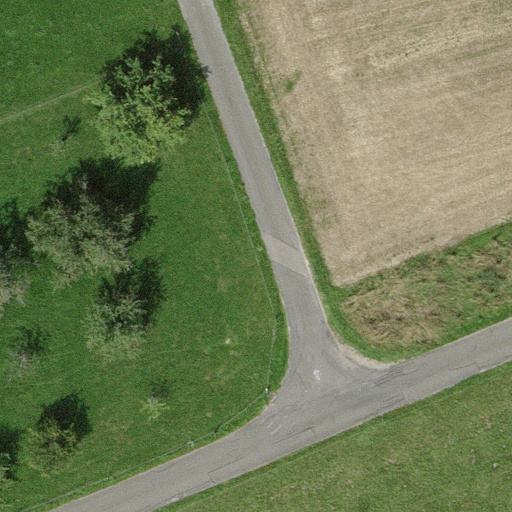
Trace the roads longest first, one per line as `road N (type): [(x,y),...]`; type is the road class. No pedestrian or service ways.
road 1 (track): [(341,421),(191,0)]
road 2 (unclassified): [(511,350),(123,511)]
